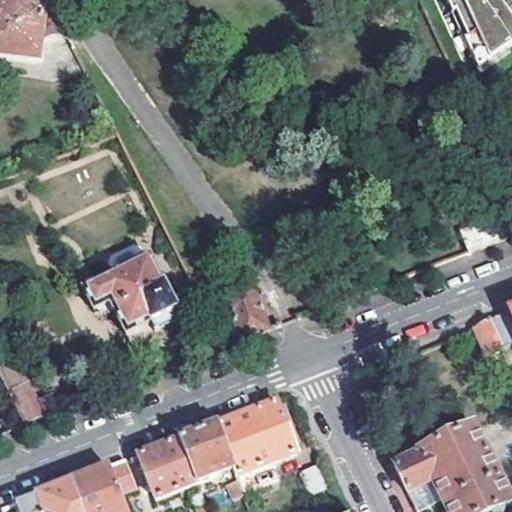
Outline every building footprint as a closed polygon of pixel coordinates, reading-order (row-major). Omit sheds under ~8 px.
[(446,0),(482,57),(511,38),(511,1),(511,0),(506,0),(504,1),(503,0),(446,0)] [(0,53),(39,58),(43,47),(54,41),(65,43),(74,51),(54,12),(44,10),(44,7),(0,1),(0,53)] [(461,234),(468,254),(511,236),(511,212),(509,205),(493,212),(496,220),(461,234)] [(154,334),(181,320),(150,258),(83,293),(92,310),(109,303),(126,338),(150,326),(154,334)] [(204,308),(224,349),(269,332),(252,289),(204,308)] [(502,350),(489,320),(473,329),(485,357),(502,350)] [(0,367),(0,376),(24,426),(45,418),(17,360),(0,367)] [(270,464),(297,453),(277,402),(217,425),(235,470),(239,482),(243,493),(261,486),(276,480),(270,464)] [(211,427),(178,440),(196,486),(235,470),(217,425),(211,427)] [(472,428),(393,464),(408,495),(433,483),(442,502),(447,511),(492,511),(511,503),(472,428)] [(172,442),(138,456),(156,500),(196,486),(178,440),(172,442)] [(108,467),(118,495),(137,488),(126,460),(108,467)] [(314,464),(299,472),(310,495),(326,487),(314,464)] [(76,479),(70,482),(82,511),(124,511),(118,495),(108,467),(76,479)] [(82,511),(70,482),(36,495),(42,511),(82,511)] [(243,493),(239,482),(228,486),(233,500),(244,496),(243,493)] [(416,511),(421,511),(442,502),(433,483),(408,495),(413,504),(416,511)] [(206,511),(198,491),(190,494),(187,499),(190,506),(194,508),(196,511),(206,511)] [(21,501),(15,503),(19,511),(42,511),(36,495),(21,501)]
